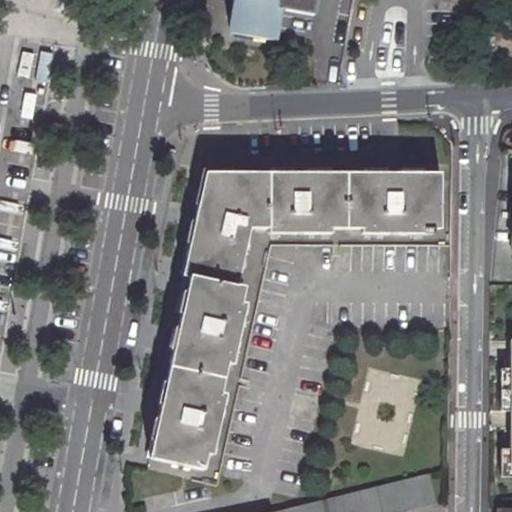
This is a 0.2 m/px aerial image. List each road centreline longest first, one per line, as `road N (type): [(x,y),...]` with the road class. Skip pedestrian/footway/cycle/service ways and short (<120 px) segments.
road 1 (tertiary): [(72,511),(144,101)]
road 2 (residential): [(473,511),(480,100)]
road 3 (residential): [(144,101),(211,108),(361,103)]
